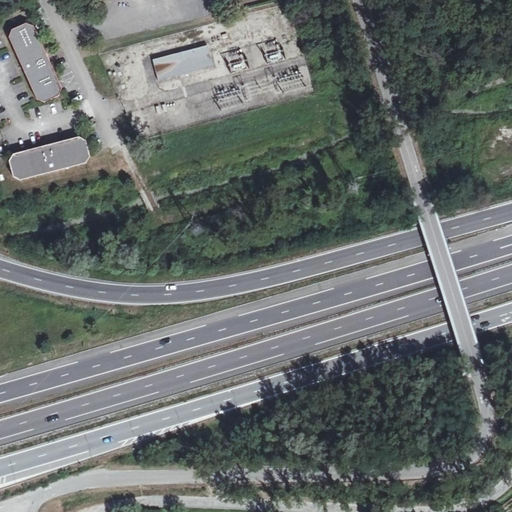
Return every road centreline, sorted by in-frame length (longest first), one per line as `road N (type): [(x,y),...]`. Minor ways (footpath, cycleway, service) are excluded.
road 1 (unclassified): [(24,509),(60,487),(103,478),(436,473),(466,464),(482,443),(486,406),(426,216)]
road 2 (motorway): [(0,430),(511,274)]
road 3 (trunk): [(0,468),(511,313)]
road 4 (motorway): [(511,243),(0,393)]
road 5 (trunk): [(511,212),(264,279),(170,294),(105,293),(0,268)]
road 6 (unclassified): [(431,511),(166,500),(103,511)]
road 7 (residential): [(359,0),(426,216)]
